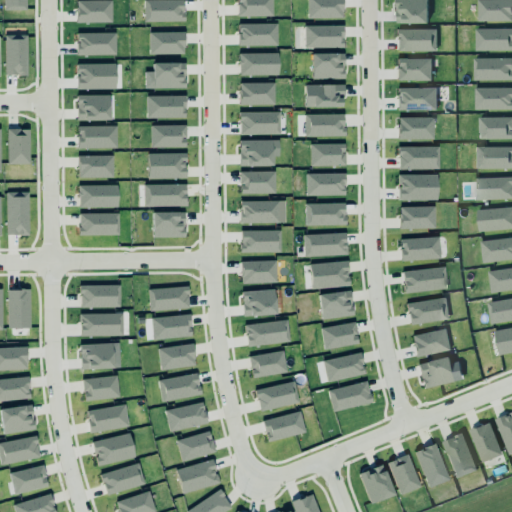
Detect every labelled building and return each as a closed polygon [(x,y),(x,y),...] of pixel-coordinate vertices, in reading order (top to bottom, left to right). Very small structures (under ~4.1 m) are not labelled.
[(25,10),(25,0),(3,0),(4,10),(25,10)] [(111,0),(75,1),(76,22),(111,22),(111,0)] [(183,21),(182,0),(142,0),(143,22),(183,21)] [(236,0),(237,16),(272,16),(271,0),(236,0)] [(341,0),(306,0),(307,18),(342,17),(341,0)] [(428,22),(427,0),(395,0),(396,23),(428,22)] [(511,0),(477,0),(478,21),(511,20),(511,0)] [(276,23),(237,24),(237,46),(276,45),(276,23)] [(342,25),(303,26),(303,48),(342,48),(342,25)] [(511,27),(475,28),(475,50),(511,49),(511,27)] [(436,28),(396,29),(397,51),(436,51),(436,28)] [(148,33),(149,54),(184,54),(183,32),(148,33)] [(115,33),(75,33),(76,55),(115,55),(115,33)] [(26,75),(26,35),(4,35),(4,76),(26,75)] [(277,75),(277,53),(238,53),(238,76),(277,75)] [(343,53),(310,54),(311,79),(343,78),(343,53)] [(511,57),(473,58),(474,80),(511,79),(511,57)] [(431,80),(431,58),(396,59),(396,80),(431,80)] [(74,62),(74,87),(113,87),(114,72),(113,62),(74,62)] [(184,88),(184,63),(151,63),(152,88),(184,88)] [(274,104),(273,83),(238,83),(238,105),(274,104)] [(304,107),(342,107),(342,85),(304,85),(304,107)] [(394,85),(394,110),(436,109),(436,85),(394,85)] [(511,86),(474,88),(475,110),(511,109),(511,86)] [(75,93),(107,93),(107,116),(83,116),(83,119),(75,119),(75,93)] [(146,96),(146,118),(184,117),(184,95),(146,96)] [(239,135),(279,134),(278,112),(238,112),(239,135)] [(343,114),(303,115),(304,137),(343,136),(343,114)] [(511,116),(478,117),(479,139),(511,138),(511,116)] [(432,139),(432,117),(397,118),(397,139),(432,139)] [(82,125),(81,145),(119,147),(119,126),(82,125)] [(149,126),(150,148),(185,147),(185,125),(149,126)] [(33,128),(32,162),(9,161),(9,128),(33,128)] [(238,141),(239,166),(271,165),(271,140),(238,141)] [(344,165),(344,143),(309,144),(309,166),(344,165)] [(438,146),(397,147),(398,169),(438,169),(438,146)] [(475,169),(511,168),(511,146),(475,147),(475,169)] [(147,178),(185,178),(185,153),(147,153),(147,178)] [(80,156),(80,177),(116,177),(116,156),(80,156)] [(274,171),(239,172),(240,194),(274,193),(274,171)] [(305,174),(306,196),(344,195),(344,173),(305,174)] [(397,175),(398,200),(436,200),(436,175),(397,175)] [(511,176),(474,178),(475,200),(511,198),(511,176)] [(81,184),(80,202),(116,204),(117,186),(81,184)] [(142,185),(143,206),(185,206),(185,184),(142,185)] [(30,192),(32,235),(12,236),(10,193),(30,192)] [(284,223),(284,201),(239,201),(239,223),(284,223)] [(304,226),(344,225),(344,203),(304,204),(304,226)] [(433,206),(398,207),(399,229),(434,228),(433,206)] [(511,207),(477,209),(478,230),(511,229),(511,207)] [(82,212),(82,234),(120,234),(120,212),(82,212)] [(184,237),(183,212),(151,212),(152,238),(184,237)] [(280,230),(240,231),(240,253),(280,252),(280,230)] [(346,255),(345,233),(302,235),(303,257),(346,255)] [(511,236),(480,241),(482,262),(511,258),(511,236)] [(399,239),(400,260),(439,259),(438,237),(399,239)] [(274,258),(238,260),(239,276),(241,276),(241,282),(275,280),(274,258)] [(309,263),(310,289),(348,287),(347,261),(309,263)] [(404,293),(446,289),(444,267),(402,271),(404,293)] [(490,292),(511,289),(511,267),(488,270),(490,292)] [(119,307),(119,285),(79,285),(79,307),(119,307)] [(147,288),(148,310),(188,309),(187,287),(147,288)] [(7,289),(7,328),(29,328),(29,290),(7,289)] [(241,291),(242,316),(274,315),(274,290),(241,291)] [(317,294),(320,319),(352,316),(349,291),(317,294)] [(406,302),(409,324),(448,320),(446,298),(406,302)] [(511,319),(511,298),(488,301),(490,322),(511,319)] [(121,313),(79,314),(79,336),(122,335),(121,313)] [(152,340),(191,335),(188,313),(150,319),(152,340)] [(244,324),(246,346),(288,342),(286,321),(244,324)] [(358,343),(353,322),(319,329),(324,350),(358,343)] [(491,328),(497,354),(511,351),(511,323),(503,325),(491,328)] [(416,357),(450,349),(445,328),(411,336),(416,357)] [(113,368),(111,343),(78,345),(80,370),(113,368)] [(158,347),(159,369),(194,367),(192,345),(158,347)] [(25,347),(0,348),(0,370),(26,369),(25,347)] [(286,372),(282,351),(248,357),(251,378),(286,372)] [(364,374),(359,352),(321,361),(326,382),(364,374)] [(455,381),(449,356),(417,364),(424,389),(455,381)] [(81,379),(83,401),(118,397),(116,375),(81,379)] [(199,396),(197,375),(158,378),(160,400),(199,396)] [(0,379),(0,401),(29,398),(27,376),(0,379)] [(298,402),(294,381),(254,390),(259,411),(298,402)] [(332,412),(371,402),(366,381),(327,390),(332,412)] [(164,410),(168,431),(206,424),(202,403),(164,410)] [(33,430),(30,405),(0,408),(0,423),(1,433),(33,430)] [(127,427),(125,405),(86,410),(89,432),(127,427)] [(511,411),(494,419),(508,455),(511,453),(511,411)] [(304,434),(300,412),(262,419),(266,441),(304,434)] [(502,454),(489,421),(468,430),(482,462),(502,454)] [(214,452),(209,431),(175,440),(181,461),(214,452)] [(134,457),(128,433),(91,441),(97,466),(134,457)] [(456,478),(476,470),(462,433),(442,441),(456,478)] [(0,464),(39,457),(34,435),(0,442),(0,464)] [(414,451),(428,488),(448,480),(434,444),(414,451)] [(420,487),(407,454),(386,462),(399,495),(420,487)] [(174,470),(181,494),(218,483),(212,459),(174,470)] [(106,495),(144,484),(137,463),(100,474),(106,495)] [(369,504),(393,495),(381,464),(358,474),(369,504)] [(8,473),(13,494),(47,487),(42,465),(8,473)] [(118,511),(153,511),(155,511),(148,491),(115,502),(118,511)] [(226,511),(230,510),(220,491),(185,509),(186,511),(226,511)] [(13,511),(54,511),(49,493),(12,505),(13,511)] [(291,501),(294,511),(318,511),(311,494),(291,501)]
